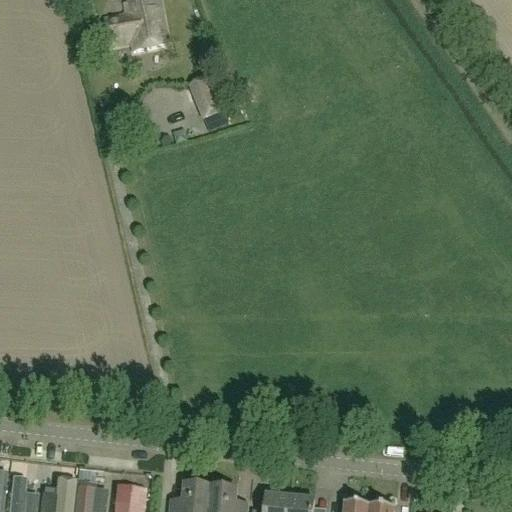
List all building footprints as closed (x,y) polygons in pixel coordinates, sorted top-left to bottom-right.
[(172,46),(161,0),(152,0),(124,6),(126,17),(105,22),(110,50),(132,45),(134,54),(168,47),(172,46)] [(191,90),(205,122),(223,115),(210,83),(191,90)] [(256,102),(249,87),(229,96),(236,111),(256,102)] [(0,511),(4,511),(9,472),(0,470),(0,511)] [(15,477),(11,511),(34,511),(39,480),(15,477)] [(72,511),(76,482),(61,481),(57,511),(72,511)] [(117,485),(114,511),(143,511),(146,488),(117,485)] [(102,511),(105,491),(88,489),(85,511),(102,511)] [(209,511),(211,493),(185,490),(183,506),(171,505),(170,511),(209,511)] [(211,493),(209,511),(247,511),(248,509),(236,508),(237,496),(211,493)] [(289,511),(290,503),(266,500),(264,511),(289,511)] [(313,511),(315,505),(290,503),(289,511),(313,511)]
